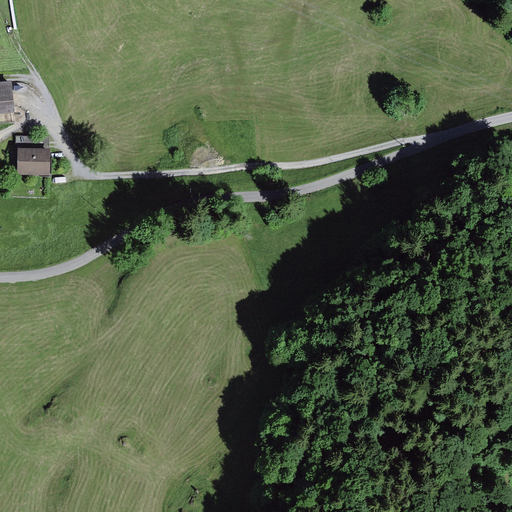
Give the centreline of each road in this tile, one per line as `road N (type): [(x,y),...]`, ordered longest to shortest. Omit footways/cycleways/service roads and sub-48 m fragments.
road 1 (track): [(0,6),(81,177),(246,168),(429,136),(434,142)]
road 2 (unclassified): [(0,276),(51,270),(179,209),(286,195),(511,117)]
